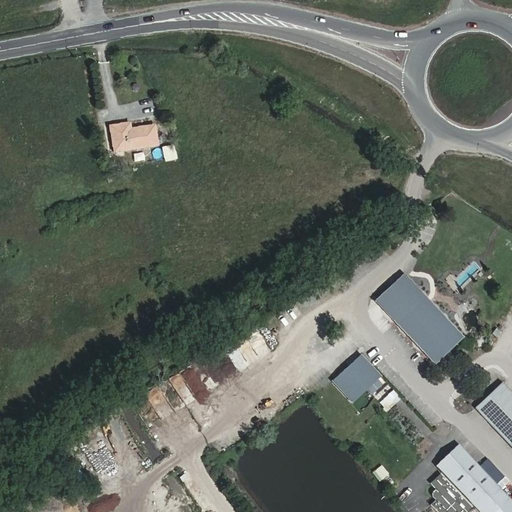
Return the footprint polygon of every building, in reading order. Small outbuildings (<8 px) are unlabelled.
[(105,125),(110,150),(154,143),(150,125),(125,129),(125,122),(105,125)] [(164,162),(176,159),(173,145),(161,148),(164,162)] [(464,336),(404,272),(374,299),(433,364),(464,336)] [(227,355),(239,368),(247,361),(235,347),(227,355)] [(363,354),(333,382),(354,404),(384,376),(363,354)] [(205,389),(225,377),(213,356),(192,368),(205,389)] [(318,382),(323,388),(334,378),(329,372),(318,382)] [(511,392),(502,382),(474,408),(511,448),(511,392)] [(511,511),(511,499),(460,441),(432,465),(440,474),(429,484),(436,492),(433,494),(433,498),(437,502),(433,506),(438,511),(469,511),(471,511),(472,511),(511,511)] [(382,487),(393,480),(382,464),(372,472),(382,487)]
